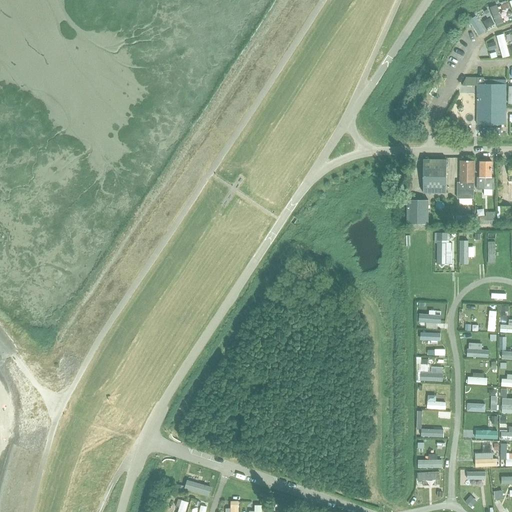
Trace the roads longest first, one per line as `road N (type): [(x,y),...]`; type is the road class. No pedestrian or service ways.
road 1 (tertiary): [(121,511),(168,395),(316,171)]
road 2 (unclassified): [(368,152),(511,149)]
road 3 (tertiary): [(349,116),(427,0)]
